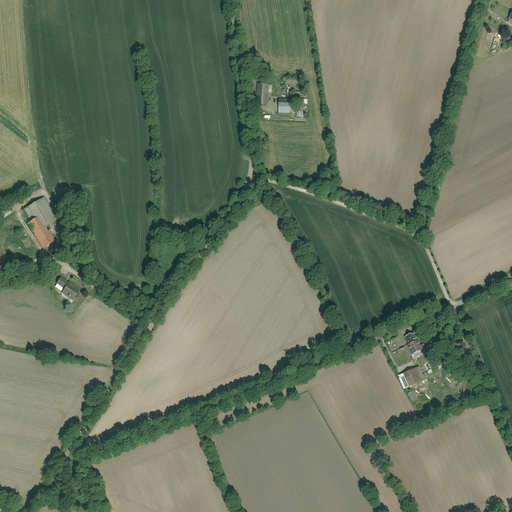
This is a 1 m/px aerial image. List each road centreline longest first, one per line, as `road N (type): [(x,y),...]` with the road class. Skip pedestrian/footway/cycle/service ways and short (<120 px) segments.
road 1 (unclassified): [(228,0),(250,140),(241,197),(43,488)]
road 2 (track): [(60,462),(379,336)]
road 3 (track): [(249,161),(266,179),(416,236),(455,305)]
road 4 (residential): [(455,305),(511,455)]
